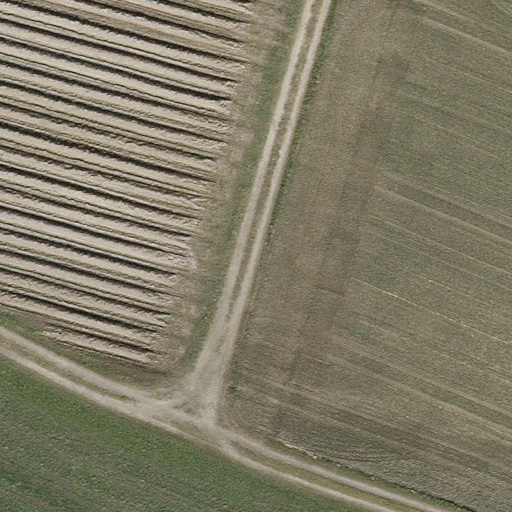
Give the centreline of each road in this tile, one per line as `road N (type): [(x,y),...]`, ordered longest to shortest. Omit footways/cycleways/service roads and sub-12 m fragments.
road 1 (track): [(0,325),(200,429),(430,511)]
road 2 (track): [(321,0),(200,429)]
